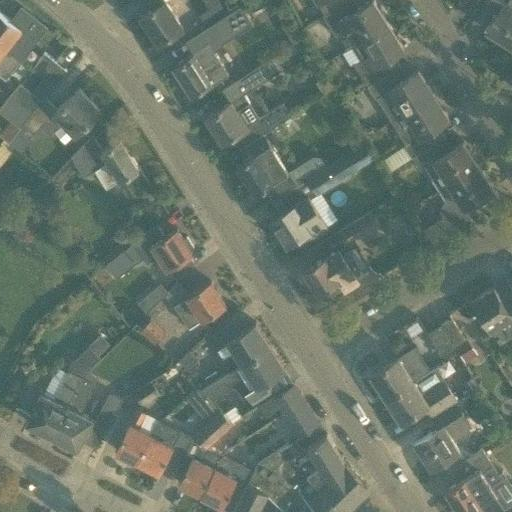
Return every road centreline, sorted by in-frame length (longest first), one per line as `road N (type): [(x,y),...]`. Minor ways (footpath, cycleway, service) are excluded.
road 1 (tertiary): [(309,351),(106,48),(54,0)]
road 2 (residential): [(309,351),(511,227)]
road 3 (residential): [(511,167),(416,0)]
road 4 (tertiary): [(392,487),(309,351)]
road 5 (residential): [(122,511),(0,448)]
